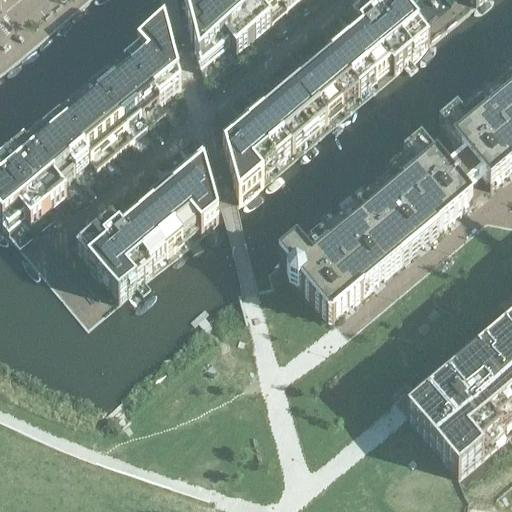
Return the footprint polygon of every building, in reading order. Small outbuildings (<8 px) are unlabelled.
[(220,0),(218,3),(215,0),(205,0),(184,17),(201,76),(230,51),(237,60),(308,0),(220,0)] [(391,74),(393,76),(393,77),(412,62),(414,64),(420,58),(419,56),(429,48),(428,46),(420,37),(422,35),(416,29),(414,30),(413,28),(388,0),(379,0),(377,2),(378,4),(369,12),(352,26),(351,27),(359,36),(295,89),(259,119),(222,150),(222,151),(234,194),(238,207),(263,186),(262,185),(260,183),(291,157),(292,158),(302,149),(303,151),(319,138),(317,136),(327,128),(327,127),(376,86),(391,74)] [(467,0),(474,8),(475,9),(485,0),(467,0)] [(181,93),(167,45),(145,64),(138,56),(122,70),(129,77),(62,133),(56,125),(0,171),(0,230),(7,239),(25,224),(31,232),(66,203),(58,194),(90,167),(98,176),(164,121),(157,113),(181,93)] [(511,87),(464,128),(456,119),(438,134),(439,134),(442,138),(448,146),(464,164),(455,172),(473,194),(482,186),(489,195),(490,195),(495,191),(496,193),(500,190),(498,188),(500,187),(502,185),(511,176),(511,87)] [(438,238),(449,229),(460,220),(463,217),(465,219),(468,216),(467,214),(472,210),(471,210),(464,201),(473,194),(455,172),(446,179),(430,160),(424,153),(421,149),(420,149),(402,164),(410,173),(395,186),(319,249),(310,257),(304,262),(296,253),(284,263),(278,268),(289,281),(286,283),(289,292),(298,297),(300,294),(327,326),(333,327),(342,319),(352,310),(363,301),(373,293),(383,284),(401,270),(418,255),(428,246),(438,238)] [(135,294),(153,278),(150,275),(198,235),(201,239),(218,224),(202,167),(119,237),(111,227),(75,257),(118,308),(128,299),(130,301),(136,296),(135,294)] [(406,421),(458,482),(483,461),(506,442),(511,436),(511,332),(502,341),(500,343),(454,382),(451,383),(433,399),(428,403),(423,407),(422,408),(410,418),(407,421),(406,421)]
